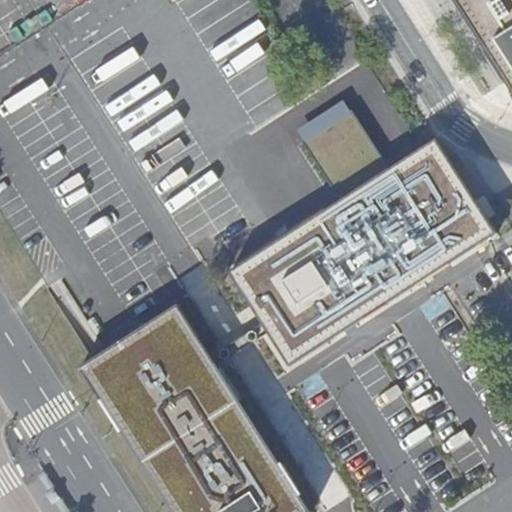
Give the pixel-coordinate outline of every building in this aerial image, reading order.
[(511,0),(460,0),(511,82),(511,0)] [(265,324),(270,333),(290,363),(491,235),(433,145),(232,273),(265,324)] [(310,511),(311,511),(218,367),(212,358),(179,306),(82,368),(174,511),(310,511)] [(270,333),(265,324),(212,358),(218,367),(270,333)] [(70,511),(73,510),(47,470),(38,476),(60,511),(70,511)]
